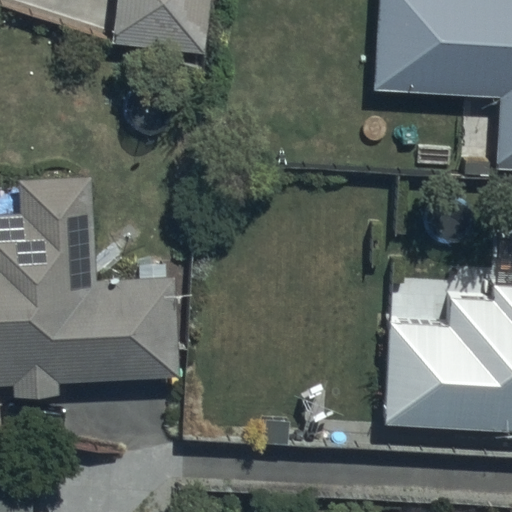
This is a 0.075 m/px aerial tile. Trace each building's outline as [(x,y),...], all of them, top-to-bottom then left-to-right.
[(122,0),(117,41),(204,52),(210,0),(122,0)] [(511,0),(375,0),(372,91),(496,95),(494,164),(511,164),(511,0)] [(0,390),(7,391),(7,394),(59,394),(58,381),(177,379),(176,276),(90,277),(89,179),(14,180),(14,213),(0,213),(0,390)] [(386,320),(379,421),(511,429),(511,284),(493,283),(492,300),(449,297),(448,324),(386,320)] [(28,511),(29,493),(0,491),(0,511),(28,511)]
